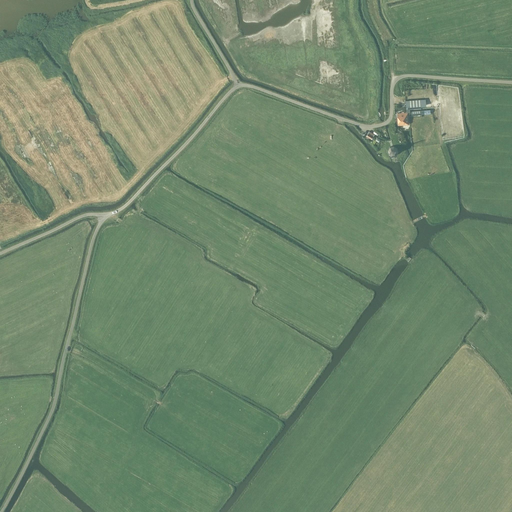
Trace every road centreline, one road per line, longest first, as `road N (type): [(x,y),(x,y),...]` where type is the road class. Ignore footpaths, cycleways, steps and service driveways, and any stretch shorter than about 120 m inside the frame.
road 1 (unclassified): [(511,82),(404,76),(392,85),(389,119),(375,126),(238,84)]
road 2 (unclassified): [(1,511),(56,399),(103,216)]
road 3 (unclassified): [(103,216),(130,202),(238,84)]
